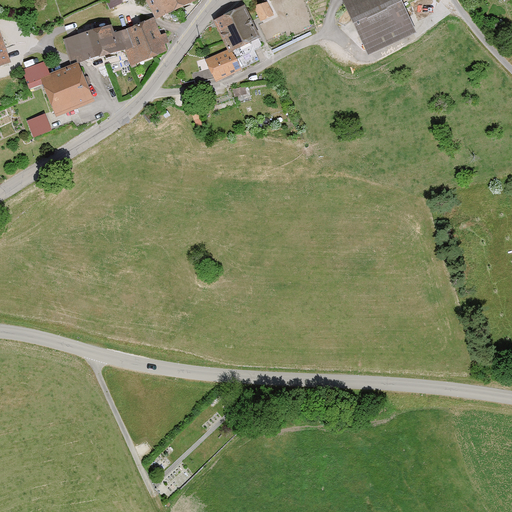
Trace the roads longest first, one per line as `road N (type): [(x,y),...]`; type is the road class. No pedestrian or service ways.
road 1 (tertiary): [(511,398),(167,369),(0,332)]
road 2 (tertiary): [(0,192),(124,115),(218,0)]
road 3 (track): [(151,496),(91,351)]
